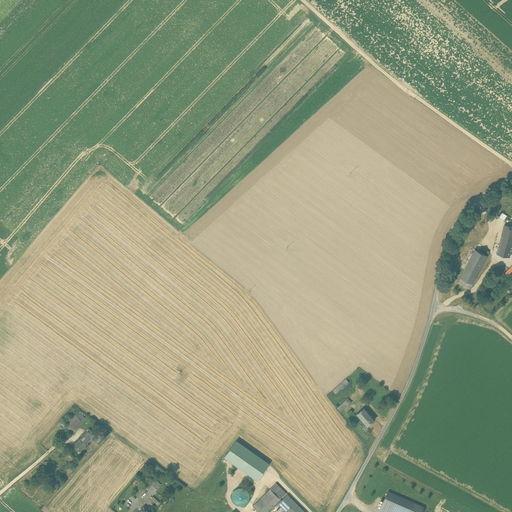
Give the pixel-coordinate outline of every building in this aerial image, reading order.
[(511,226),(504,225),(502,234),(511,236),(511,226)] [(511,248),(511,236),(502,234),(496,232),(494,239),(500,240),(497,254),(510,257),(511,248)] [(475,249),(460,277),(461,277),(473,284),(487,256),(481,252),(475,249)] [(473,284),(461,277),(458,283),(470,289),(473,284)] [(346,379),(333,391),(336,395),(349,383),(346,379)] [(348,398),(345,400),(345,401),(343,403),(347,407),(352,402),(348,398)] [(343,403),(341,401),(339,403),(341,404),(337,408),(341,412),(347,407),(343,403)] [(367,426),(375,419),(365,407),(357,414),(367,426)] [(73,413),(66,421),(68,423),(75,429),(86,418),(85,417),(86,415),(82,412),(79,410),(78,411),(77,410),(73,414),(73,413)] [(75,429),(68,423),(65,427),(71,432),(71,431),(73,433),(76,430),(75,429)] [(89,428),(74,445),(80,451),(92,438),(95,434),(89,428)] [(101,439),(95,434),(92,438),(97,443),(101,439)] [(154,480),(146,488),(153,494),(160,485),(154,480)] [(270,489),(280,499),(285,494),(275,484),(270,489)] [(249,500),(250,497),(249,494),(247,491),(244,489),(241,488),(237,489),(234,491),(232,494),(232,497),(232,501),(234,504),(237,505),(241,506),(244,505),(247,503),(249,500)] [(270,489),(253,506),(259,511),(266,511),(280,499),(270,489)] [(421,511),(424,507),(388,491),(378,511),(421,511)] [(304,511),(287,494),(277,503),(285,511),(304,511)] [(160,503),(153,496),(151,499),(158,506),(160,503)]
